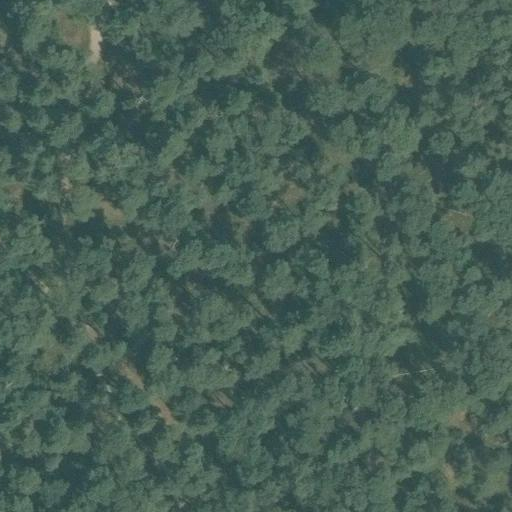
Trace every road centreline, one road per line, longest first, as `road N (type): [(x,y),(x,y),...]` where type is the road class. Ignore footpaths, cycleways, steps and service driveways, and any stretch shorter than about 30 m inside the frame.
road 1 (unknown): [(48,269),(158,420),(190,511)]
road 2 (unknown): [(93,0),(82,145),(48,269)]
